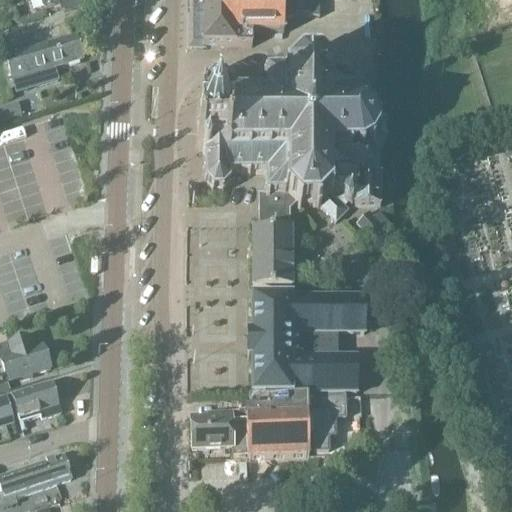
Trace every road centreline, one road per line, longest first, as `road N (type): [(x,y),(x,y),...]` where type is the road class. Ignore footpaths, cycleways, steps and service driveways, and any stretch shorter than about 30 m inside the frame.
road 1 (residential): [(171,0),(160,293),(165,511)]
road 2 (tertiary): [(116,219),(127,0)]
road 3 (tertiary): [(109,424),(116,219)]
road 4 (residential): [(0,247),(94,215),(116,219)]
